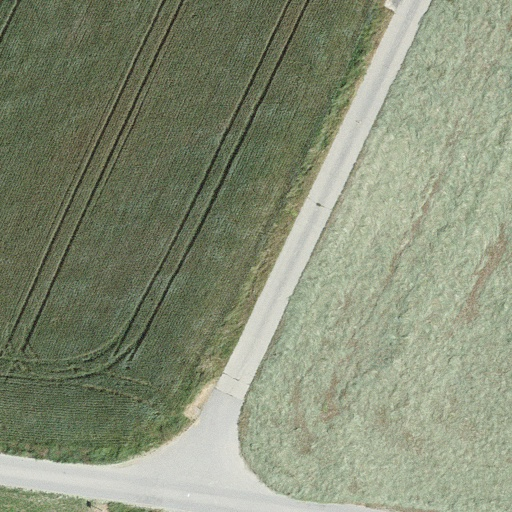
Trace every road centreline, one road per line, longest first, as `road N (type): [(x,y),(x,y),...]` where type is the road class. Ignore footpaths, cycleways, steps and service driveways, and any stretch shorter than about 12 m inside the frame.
road 1 (track): [(237,511),(449,0)]
road 2 (track): [(148,508),(0,486)]
